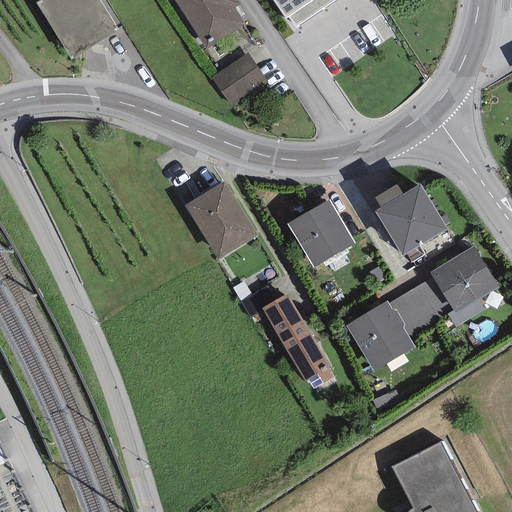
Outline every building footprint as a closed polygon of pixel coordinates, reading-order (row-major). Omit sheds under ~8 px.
[(98,0),(40,0),(36,3),(71,59),(118,31),(98,0)] [(236,0),(175,0),(207,48),(245,23),(235,8),(240,5),(236,0)] [(271,0),(285,19),(288,17),(295,26),(334,0),(271,0)] [(247,54),(210,78),(230,107),(266,83),(247,54)] [(184,206),(218,260),(257,236),(223,182),(184,206)] [(381,207),(374,212),(375,213),(402,257),(447,229),(419,184),(403,194),(396,184),(374,197),(381,207)] [(329,200),(287,225),(313,269),(355,244),(329,200)] [(473,246),(429,273),(432,278),(452,311),(447,314),(449,318),(455,327),(484,310),(478,300),(498,288),(473,246)] [(432,278),(389,304),(411,341),(449,318),(447,314),(452,311),(432,278)] [(287,294),(261,308),(305,382),(308,380),(313,389),(333,378),(328,369),(330,368),(287,294)] [(386,301),(345,326),(373,372),(415,347),(411,341),(389,304),(386,301)] [(475,511),(440,442),(392,467),(414,509),(410,511),(408,511),(475,511)]
